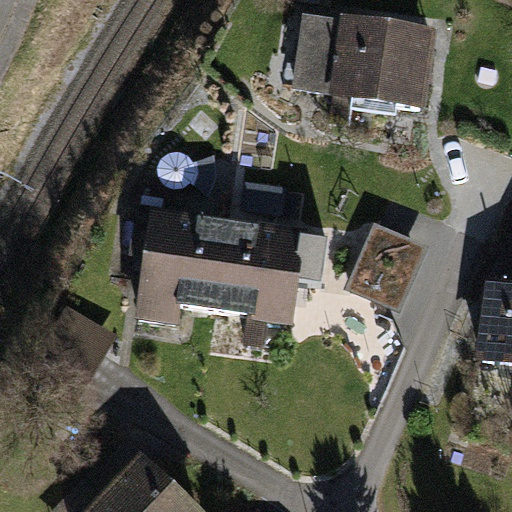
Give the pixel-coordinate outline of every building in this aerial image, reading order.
[(295,0),(294,9),(318,13),(320,0),(295,0)] [(433,45),(301,24),(288,102),(421,123),(433,45)] [(214,160),(196,168),(189,161),(180,158),(171,159),(163,165),(159,174),(161,185),(167,193),(176,196),(186,194),(193,189),(209,202),(218,182),(214,160)] [(289,191),(249,186),(245,215),(286,220),(289,191)] [(211,322),(226,231),(154,220),(137,328),(181,335),(184,318),(211,322)] [(371,225),(344,290),(398,312),(425,248),(371,225)] [(307,242),(226,231),(211,322),(298,336),(304,295),(326,298),(332,253),(306,249),(307,242)] [(511,247),(497,279),(483,278),(475,357),(511,363),(511,247)] [(78,407),(120,337),(69,306),(27,376),(78,407)] [(200,511),(135,452),(95,495),(79,511),(200,511)] [(79,511),(95,495),(81,482),(53,511),(79,511)]
